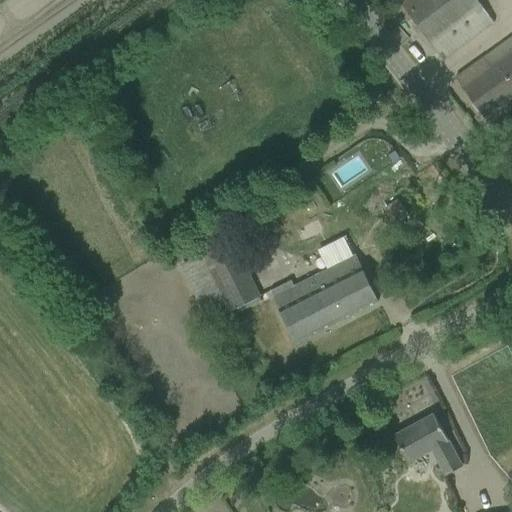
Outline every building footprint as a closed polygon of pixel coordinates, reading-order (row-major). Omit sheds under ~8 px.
[(495,23),(477,0),(399,0),(399,1),(443,61),(495,23)] [(511,97),(511,37),(455,79),(484,118),(511,97)] [(397,200),(385,208),(392,220),(404,212),(397,200)] [(340,219),(311,236),(323,255),(351,238),(340,219)] [(260,299),(233,239),(180,268),(207,323),(260,299)] [(272,297),(287,326),(296,343),(378,302),(369,284),(354,256),(326,270),(319,255),(294,268),(290,283),(272,292),(274,296),(272,297)] [(507,450),(511,447),(511,411),(484,426),(492,440),(499,436),(507,450)] [(432,450),(446,475),(462,467),(448,441),(434,415),(395,436),(409,462),(432,450)]
